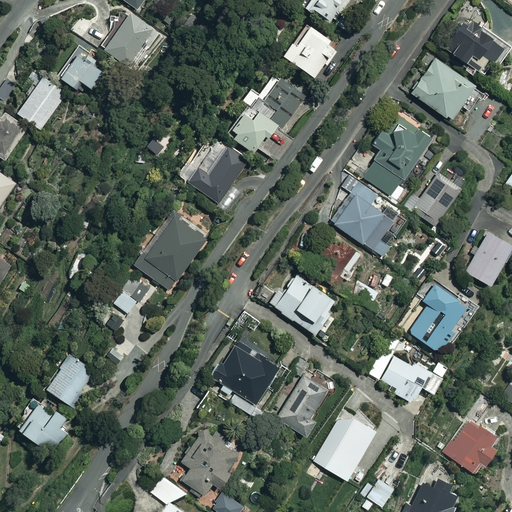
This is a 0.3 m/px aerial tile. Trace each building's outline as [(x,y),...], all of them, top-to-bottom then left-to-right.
[(124,0),(136,8),(141,0),(124,0)] [(305,0),(302,5),(311,11),(312,9),(333,24),(349,0),(305,0)] [(158,32),(127,9),(100,45),(131,68),(158,32)] [(487,39),(490,34),(463,15),(442,45),(480,71),(497,46),(487,39)] [(331,40),(308,24),(294,43),(290,40),(281,53),(314,76),(324,62),(327,64),(336,50),(328,44),(331,40)] [(90,87),(104,69),(95,63),(97,60),(86,53),(85,55),(77,50),(59,75),(80,90),(85,83),(90,87)] [(421,60),(428,65),(421,75),(416,71),(405,88),(449,119),(460,104),(467,109),(476,96),(481,99),(486,93),(427,51),(421,60)] [(304,96),(273,73),(249,105),(246,103),(229,126),(236,131),(232,136),(255,153),(276,124),(280,128),(304,96)] [(67,93),(42,75),(15,111),(41,129),(67,93)] [(15,84),(7,78),(0,88),(0,97),(4,100),(15,84)] [(28,127),(0,108),(0,154),(6,159),(28,127)] [(430,136),(401,115),(388,133),(380,127),(370,142),(380,149),(361,174),(389,194),(430,136)] [(225,149),(214,140),(203,143),(179,174),(227,211),(241,193),(230,184),(247,161),(228,145),(225,149)] [(0,214),(1,215),(9,203),(6,201),(17,184),(0,171),(0,214)] [(459,191),(435,174),(422,193),(416,188),(405,204),(435,225),(459,191)] [(376,194),(358,182),(350,194),(345,191),(327,218),(381,254),(388,243),(379,237),(392,218),(370,203),(376,194)] [(207,237),(172,212),(134,264),(168,289),(207,237)] [(306,263),(334,284),(340,277),(347,282),(352,275),(345,270),(360,252),(332,230),(306,263)] [(489,283),(502,259),(506,262),(511,250),(511,243),(485,230),(464,270),(489,283)] [(0,280),(10,266),(0,259),(0,280)] [(333,298),(295,272),(282,291),(277,288),(268,301),(313,332),(328,311),(325,309),(333,298)] [(137,298),(142,302),(148,293),(146,292),(148,288),(131,275),(111,300),(127,312),(137,298)] [(377,291),(359,281),(350,297),(374,311),(379,303),(372,299),(377,291)] [(450,325),(452,326),(455,320),(454,319),(460,310),(462,314),(466,315),(469,312),(469,308),(466,305),(462,307),(431,286),(419,303),(421,304),(404,330),(412,336),(413,340),(428,351),(440,351),(443,346),(446,348),(456,334),(448,328),(450,325)] [(119,342),(111,333),(106,337),(105,335),(101,338),(103,341),(98,346),(104,354),(119,342)] [(408,363),(399,358),(404,349),(403,348),(406,343),(392,335),(368,372),(394,387),(392,390),(409,400),(419,383),(431,391),(442,372),(435,368),(434,370),(422,364),(421,366),(410,360),(408,363)] [(368,342),(360,336),(353,346),(361,352),(368,342)] [(276,365),(237,340),(223,363),(220,361),(211,375),(223,383),(220,388),(229,394),(232,388),(254,401),(276,365)] [(96,370),(68,351),(44,385),(71,404),(96,370)] [(324,387),(303,374),(278,417),(304,432),(311,419),(307,417),(324,387)] [(511,385),(509,384),(502,395),(511,401),(511,385)] [(50,413),(36,402),(17,426),(50,451),(65,433),(58,428),(66,418),(53,408),(50,413)] [(448,453),(473,471),(480,462),(485,466),(497,448),(491,443),(496,436),(472,418),(448,453)] [(226,436),(205,422),(179,458),(189,465),(180,478),(192,486),(190,490),(200,496),(211,480),(218,486),(240,454),(223,441),(226,436)] [(366,470),(357,463),(350,473),(359,479),(366,470)] [(181,511),(171,505),(186,495),(163,477),(151,493),(167,505),(162,511),(181,511)] [(393,488),(380,479),(368,497),(381,506),(393,488)] [(437,480),(434,486),(427,483),(423,492),(417,489),(406,511),(451,511),(458,496),(451,493),(454,487),(437,480)] [(235,511),(241,503),(221,491),(211,507),(219,511),(235,511)]
